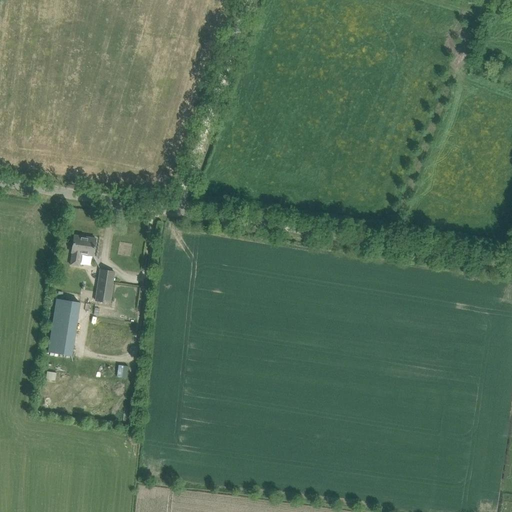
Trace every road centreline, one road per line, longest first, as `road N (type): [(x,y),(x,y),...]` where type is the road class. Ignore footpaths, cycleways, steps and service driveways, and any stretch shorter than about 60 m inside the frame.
road 1 (unclassified): [(511,264),(0,183)]
road 2 (track): [(249,0),(177,211)]
